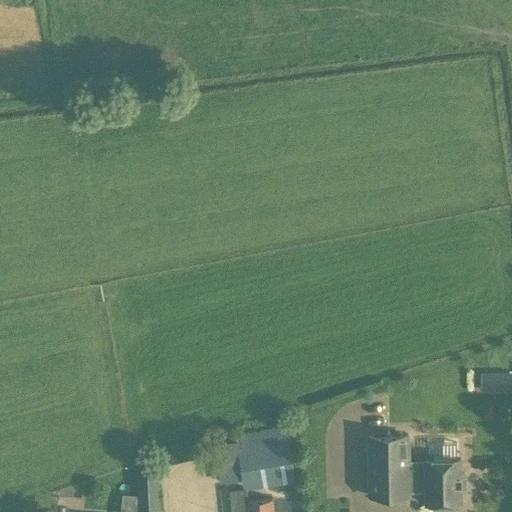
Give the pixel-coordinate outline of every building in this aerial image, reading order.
[(511,373),(500,373),(500,388),(511,388),(511,373)] [(239,451),(224,454),(228,481),(278,474),(279,479),(294,477),(288,439),(286,439),(284,425),(237,433),(238,441),(239,451)] [(425,503),(461,502),(460,458),(424,459),(424,464),(408,465),(408,434),(368,435),(369,495),(409,494),(409,491),(425,491),(425,503)] [(160,511),(158,472),(137,473),(138,511),(160,511)] [(246,487),(230,489),(231,511),(273,511),(272,498),(247,500),(246,487)]
